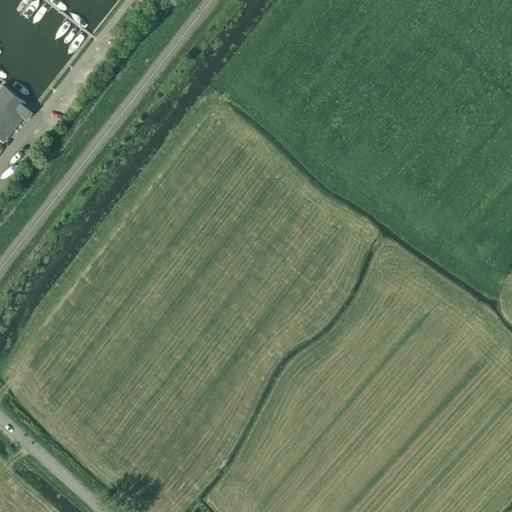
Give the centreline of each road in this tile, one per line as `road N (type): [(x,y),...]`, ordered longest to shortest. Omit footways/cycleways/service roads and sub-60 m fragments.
road 1 (unclassified): [(0,176),(129,0)]
road 2 (tertiary): [(100,511),(0,418)]
